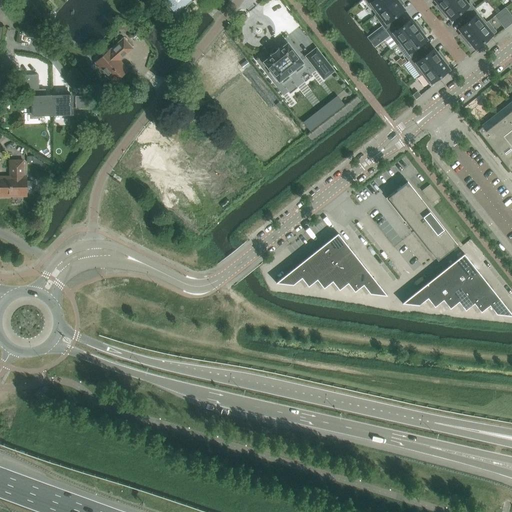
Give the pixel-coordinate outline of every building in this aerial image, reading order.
[(162,0),(166,4),(167,5),(167,6),(168,6),(174,13),(174,14),(175,14),(182,8),(182,9),(187,5),(186,4),(190,0),(162,0)] [(364,0),(376,14),(394,0),(364,0)] [(395,16),(404,9),(401,5),(403,4),(404,4),(400,0),(394,0),(376,14),(374,15),(382,26),(386,31),(398,21),(395,16)] [(441,13),(455,0),(435,0),(435,1),(438,5),(436,6),(435,6),(441,13)] [(474,9),(470,3),(468,5),(463,0),(455,0),(441,13),(445,18),(446,18),(448,16),(451,20),(457,15),(461,19),(474,9)] [(508,12),(505,8),(500,12),(503,16),(508,12)] [(464,41),(486,23),(474,9),(461,19),(465,24),(458,29),(462,33),(460,35),(460,34),(459,35),(464,41)] [(503,16),(500,12),(495,16),(498,20),(503,16)] [(511,23),(511,16),(508,12),(503,16),(498,20),(505,29),(511,23)] [(397,46),(421,27),(416,21),(416,22),(414,23),(411,19),(402,26),(398,21),(386,31),(390,36),(397,46)] [(475,49),(496,32),(487,21),(486,23),(464,41),(469,47),(470,47),(470,46),(471,45),(475,49)] [(390,36),(382,26),(367,37),(375,48),(390,36)] [(418,46),(427,39),(423,35),(425,34),(426,34),(421,27),(397,46),(408,60),(421,51),(418,46)] [(127,71),(118,60),(131,49),(123,39),(110,51),(109,50),(96,62),(102,70),(102,72),(105,75),(107,75),(113,82),(118,79),(119,79),(123,76),(123,74),(127,71)] [(271,56),(264,62),(271,71),(269,72),(276,81),(278,80),(279,81),(280,80),(283,84),(290,78),(288,76),(295,71),(296,73),(304,67),(301,63),(302,63),(287,43),(279,49),(278,48),(270,55),(271,56)] [(316,48),(305,56),(315,68),(317,66),(318,67),(320,65),(320,64),(325,60),(316,48)] [(421,75),(444,58),(439,51),(438,51),(439,52),(437,53),(434,49),(425,56),(421,51),(408,60),(420,76),(421,75)] [(429,85),(449,69),(446,65),(448,64),(449,64),(444,58),(421,75),(429,85)] [(72,115),(71,95),(45,95),(45,89),(39,89),(38,75),(22,75),(23,89),(34,89),(34,96),(32,96),(33,116),(72,115)] [(420,96),(417,91),(412,95),(416,99),(420,96)] [(511,109),(485,130),(482,126),(477,130),(481,135),(510,172),(511,170),(511,109)] [(47,165),(35,157),(26,156),(27,163),(34,163),(44,170),(47,165)] [(26,181),(26,177),(23,178),(23,160),(10,160),(10,178),(0,177),(0,178),(0,195),(26,195),(26,191),(32,191),(35,188),(34,184),(32,181),(26,181)] [(407,182),(387,197),(401,215),(400,216),(405,222),(406,221),(437,260),(457,245),(407,182)] [(338,233),(275,282),(292,284),(301,277),(308,286),(316,279),(323,288),(332,281),(339,290),(348,283),(354,292),(363,285),(370,294),(387,296),(338,233)] [(511,314),(464,254),(402,303),(419,305),(427,298),(434,307),(443,300),(450,308),(458,302),(465,310),(474,303),(481,312),(489,305),(496,314),(511,315),(511,314)] [(43,396),(48,390),(43,387),(42,389),(40,391),(39,393),(43,396)]
